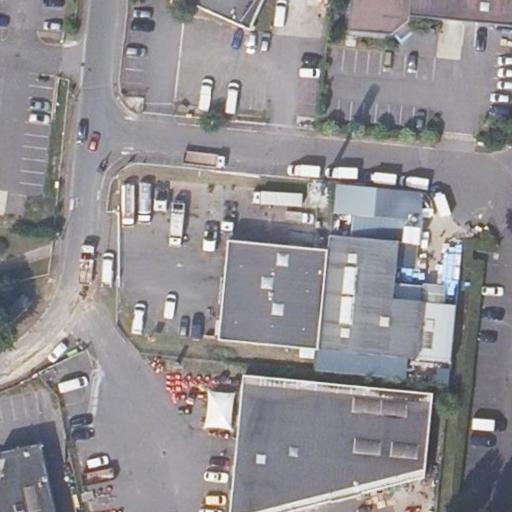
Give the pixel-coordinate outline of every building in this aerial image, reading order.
[(167,0),(165,7),(245,37),(259,0),(167,0)] [(511,31),(511,0),(350,0),(347,28),(390,33),(408,22),(511,31)] [(377,222),(382,192),(338,185),(333,214),(377,222)] [(386,301),(387,285),(390,242),(323,235),(321,252),(313,351),(438,363),(445,304),(415,302),(386,301)] [(313,351),(321,252),(241,244),(218,242),(210,342),(290,349),(313,351)] [(415,302),(416,286),(387,285),(386,301),(415,302)] [(0,316),(7,322),(27,303),(17,294),(0,310),(0,316)] [(421,481),(425,439),(428,394),(237,378),(234,419),(228,477),(225,511),(293,511),(337,501),(421,481)] [(207,428),(230,429),(231,400),(209,399),(207,428)] [(0,511),(47,511),(33,442),(0,448),(0,511)]
